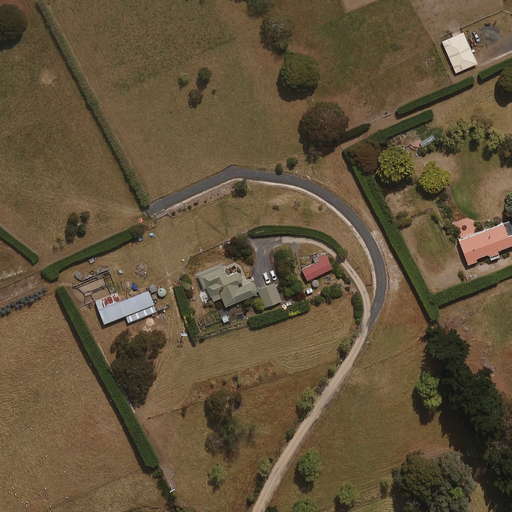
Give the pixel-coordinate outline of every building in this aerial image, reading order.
[(476,62),(462,31),(440,40),(454,72),(476,62)] [(487,252),(490,258),(499,254),(496,248),(511,242),(511,231),(507,219),(457,238),(467,263),(476,260),(475,256),(487,252)] [(302,270),(308,281),(333,269),(325,254),(318,257),(319,262),(302,270)] [(221,265),(198,275),(203,289),(206,288),(211,297),(212,297),(213,301),(222,298),(226,307),(256,295),(258,291),(254,284),(250,282),(243,285),(242,283),(243,280),(239,273),(237,273),(227,276),(221,265)] [(282,301),(274,283),(258,290),(264,308),(282,301)] [(98,310),(104,325),(125,317),(128,323),(156,312),(149,291),(98,310)]
